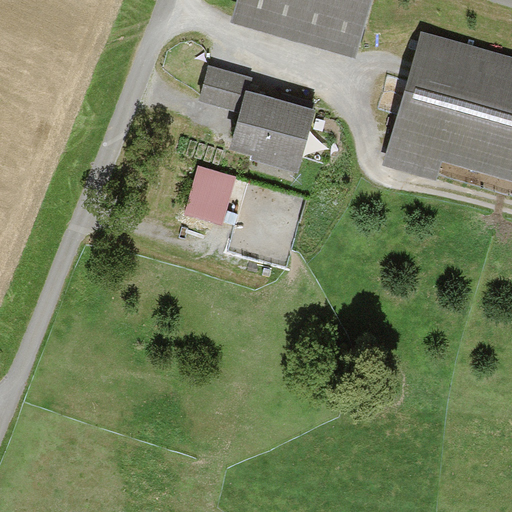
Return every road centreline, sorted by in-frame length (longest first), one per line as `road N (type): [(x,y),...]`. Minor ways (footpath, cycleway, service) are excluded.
road 1 (unclassified): [(0,428),(170,0)]
road 2 (track): [(87,206),(220,248)]
